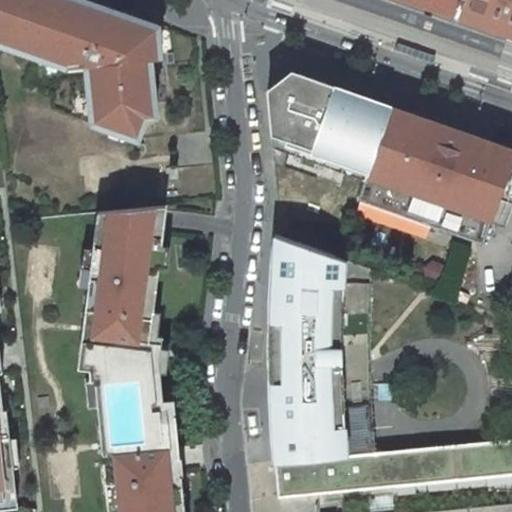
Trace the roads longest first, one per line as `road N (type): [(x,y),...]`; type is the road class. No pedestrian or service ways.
road 1 (residential): [(224,0),(249,193),(224,393),(239,511)]
road 2 (secondary): [(242,0),(275,19),(511,99)]
